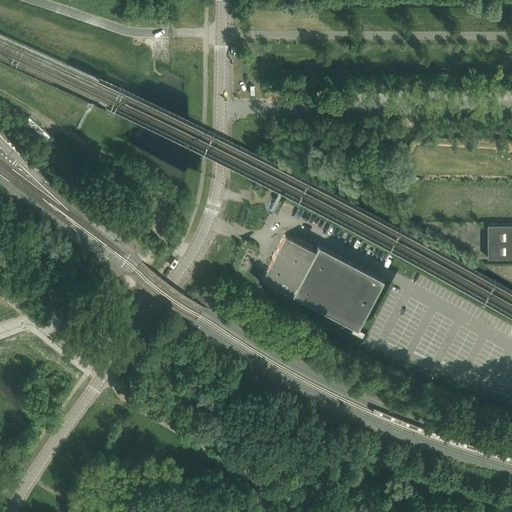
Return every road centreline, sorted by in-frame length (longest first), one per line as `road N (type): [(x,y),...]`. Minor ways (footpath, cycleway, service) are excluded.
road 1 (residential): [(183,268),(219,182),(222,0)]
road 2 (unclassified): [(11,511),(102,379)]
road 3 (unclassified): [(102,379),(183,268)]
